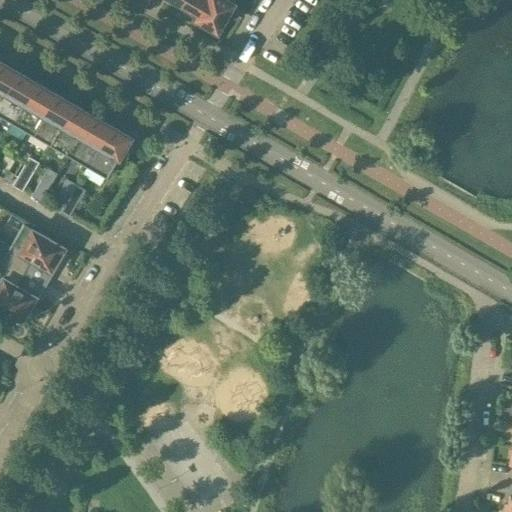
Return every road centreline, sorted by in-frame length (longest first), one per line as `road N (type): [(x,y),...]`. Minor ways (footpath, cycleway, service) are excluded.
road 1 (residential): [(488,317),(463,511)]
road 2 (residential): [(114,256),(186,143)]
road 3 (residential): [(45,370),(114,256)]
road 4 (residential): [(114,256),(0,191)]
